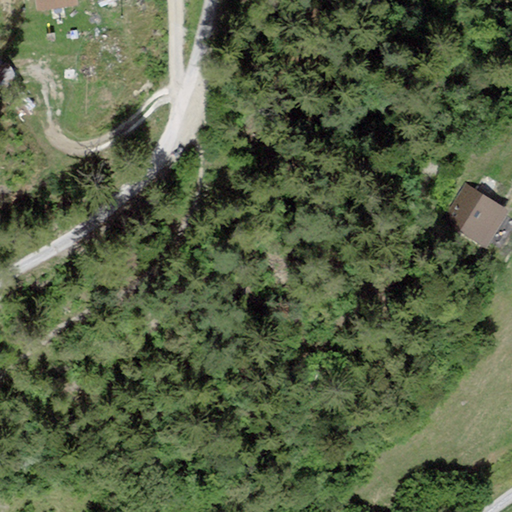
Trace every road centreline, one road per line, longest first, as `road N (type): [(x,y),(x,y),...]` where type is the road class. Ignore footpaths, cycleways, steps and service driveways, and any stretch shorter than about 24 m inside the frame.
road 1 (track): [(177,0),(174,62),(192,120),(200,198),(175,250),(148,275),(42,333),(0,373)]
road 2 (track): [(0,291),(83,244),(164,175),(211,59),(218,0)]
